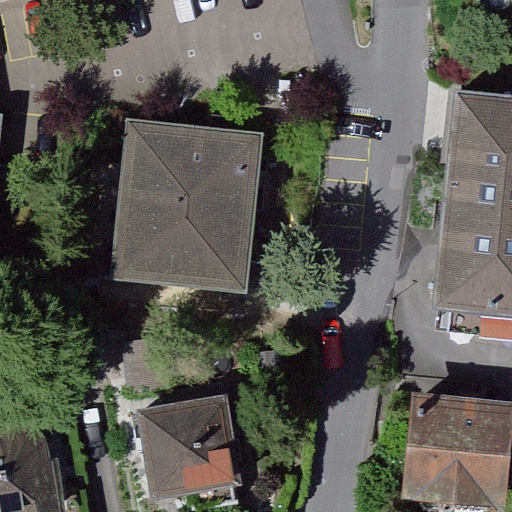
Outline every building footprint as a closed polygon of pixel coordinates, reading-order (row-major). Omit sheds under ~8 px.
[(511,103),(454,97),(429,319),(511,328),(511,103)] [(247,300),(263,140),(129,126),(112,287),(247,300)] [(0,130),(0,247),(10,248),(8,129),(0,130)] [(507,511),(511,461),(511,407),(412,399),(403,507),(465,511),(507,511)] [(155,502),(243,492),(233,412),(145,423),(155,502)] [(67,511),(58,438),(0,445),(0,511),(67,511)]
